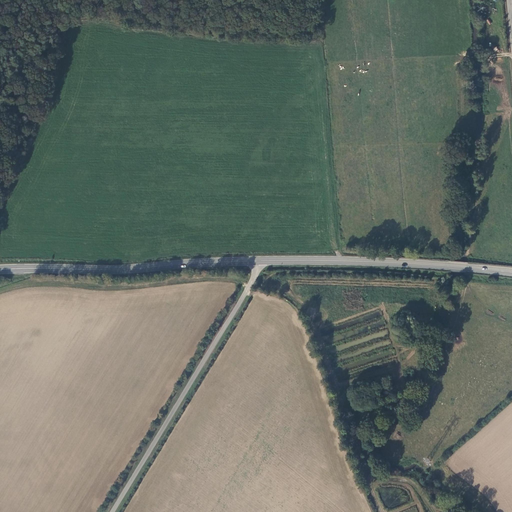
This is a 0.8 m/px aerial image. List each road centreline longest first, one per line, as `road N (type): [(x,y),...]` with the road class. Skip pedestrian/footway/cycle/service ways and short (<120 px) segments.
road 1 (unclassified): [(258,260),(111,511)]
road 2 (secondary): [(258,260),(0,269)]
road 3 (secondary): [(511,272),(258,260)]
road 4 (track): [(382,511),(311,318),(288,293)]
